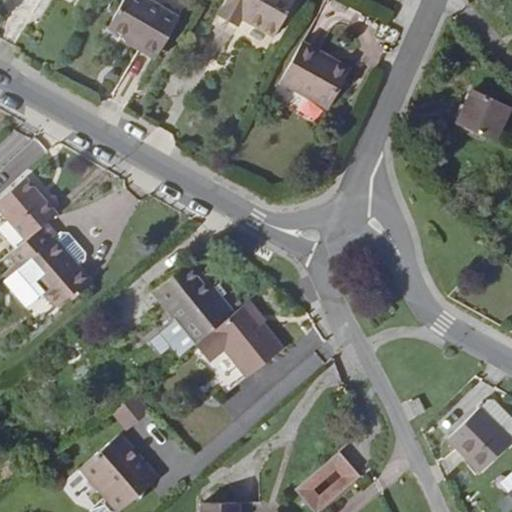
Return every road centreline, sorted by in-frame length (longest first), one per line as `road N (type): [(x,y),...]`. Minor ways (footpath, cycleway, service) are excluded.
road 1 (tertiary): [(260,222),(0,75)]
road 2 (residential): [(327,263),(334,301),(425,463),(443,511)]
road 3 (residential): [(436,0),(351,201)]
road 4 (tertiary): [(423,300),(390,219),(351,201)]
road 5 (tertiary): [(327,263),(356,244),(376,247),(423,300)]
